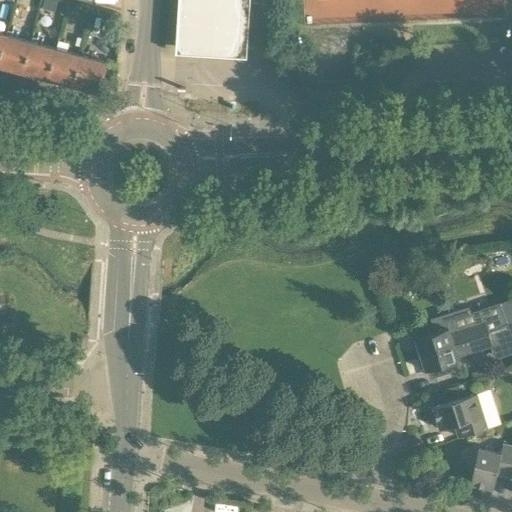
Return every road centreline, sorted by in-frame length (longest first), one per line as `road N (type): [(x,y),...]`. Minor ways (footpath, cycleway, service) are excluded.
road 1 (residential): [(180,161),(511,138)]
road 2 (residential): [(378,503),(123,457)]
road 3 (residential): [(125,385),(132,215)]
road 4 (residential): [(378,503),(390,428),(376,370)]
road 5 (residential): [(143,130),(149,0)]
road 6 (residential): [(0,380),(125,385)]
